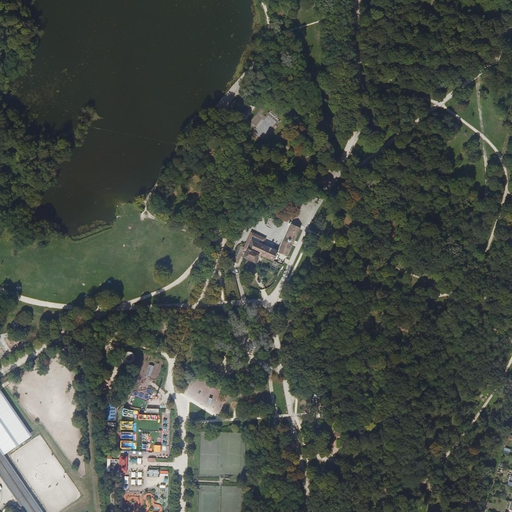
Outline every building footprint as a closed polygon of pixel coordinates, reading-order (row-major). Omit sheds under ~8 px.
[(276,122),(269,116),(254,133),(263,139),(276,122)] [(287,256),(299,228),(292,225),(279,253),(287,256)] [(239,244),(231,259),(237,261),(240,255),(245,257),(244,258),(255,263),(259,255),(272,261),(278,252),(263,244),(265,239),(251,232),(244,246),(239,244)] [(151,376),(154,366),(149,365),(145,375),(151,376)] [(0,450),(3,456),(32,436),(0,388),(0,450)] [(59,418),(64,418),(68,417),(71,414),(73,410),(73,406),(72,402),(69,399),(65,397),(61,397),(57,398),(53,401),(51,405),(51,409),(53,413),(55,416),(59,418)] [(43,511),(4,455),(3,456),(0,450),(0,452),(40,511),(43,511)] [(40,511),(0,452),(0,470),(27,511),(40,511)] [(127,456),(119,456),(119,473),(127,473),(127,456)] [(27,511),(0,470),(0,474),(25,511),(27,511)]
